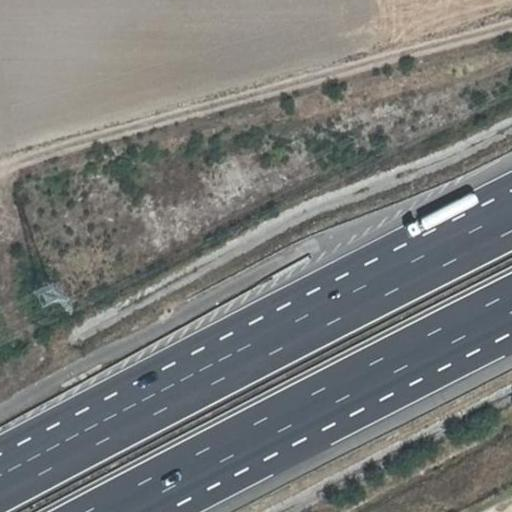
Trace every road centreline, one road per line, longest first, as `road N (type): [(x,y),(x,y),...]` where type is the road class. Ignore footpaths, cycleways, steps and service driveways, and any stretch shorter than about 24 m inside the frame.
road 1 (motorway): [(511,219),(0,484)]
road 2 (track): [(0,176),(511,29)]
road 3 (motorway): [(98,511),(511,298)]
